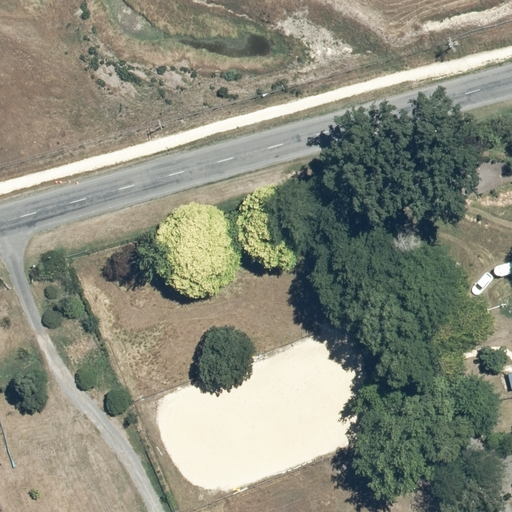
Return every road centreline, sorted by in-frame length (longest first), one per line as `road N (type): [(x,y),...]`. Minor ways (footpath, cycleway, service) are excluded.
road 1 (tertiary): [(0,220),(511,77)]
road 2 (tertiary): [(511,82),(0,223)]
